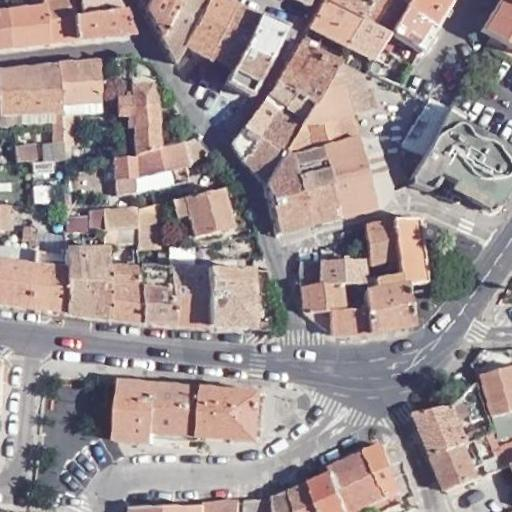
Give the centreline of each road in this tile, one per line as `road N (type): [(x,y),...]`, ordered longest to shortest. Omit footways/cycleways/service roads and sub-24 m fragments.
road 1 (residential): [(100,511),(150,480),(269,465),(330,431),(373,393)]
road 2 (tertiary): [(293,361),(26,336)]
road 3 (residential): [(497,256),(427,215),(388,213),(266,247)]
road 4 (residential): [(0,486),(17,487),(26,336)]
road 5 (residential): [(299,26),(247,107),(210,147)]
road 6 (residential): [(144,46),(0,59)]
road 7 (residential): [(373,393),(394,418),(439,511)]
road 8 (residential): [(210,147),(144,46)]
